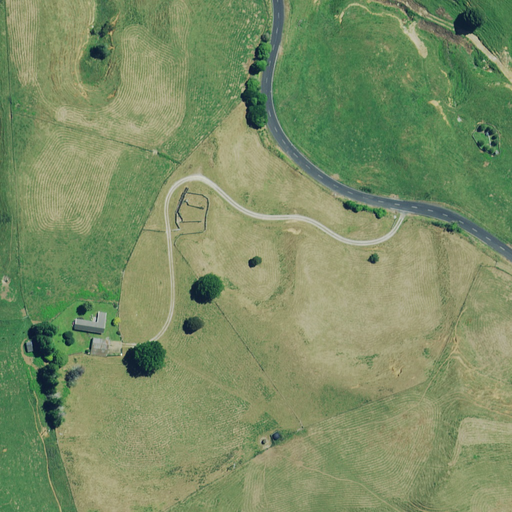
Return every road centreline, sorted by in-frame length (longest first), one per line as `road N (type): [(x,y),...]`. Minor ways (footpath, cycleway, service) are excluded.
road 1 (track): [(109,344),(149,343),(168,321),(165,208),(180,182),(198,179),(245,212),(305,220),(358,244),(387,237),(407,206)]
road 2 (unclassified): [(277,0),(268,116),(306,168),(356,197),(442,214),(511,257)]
